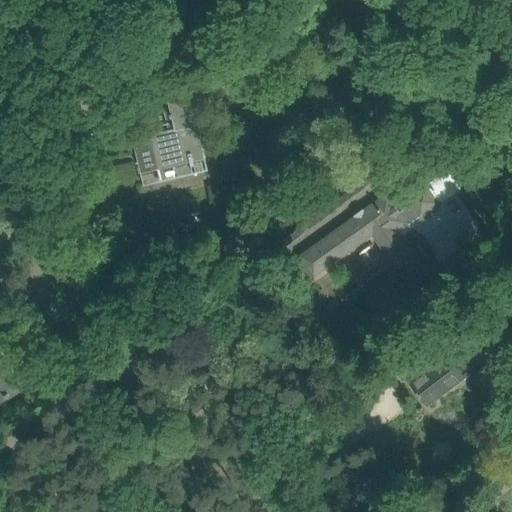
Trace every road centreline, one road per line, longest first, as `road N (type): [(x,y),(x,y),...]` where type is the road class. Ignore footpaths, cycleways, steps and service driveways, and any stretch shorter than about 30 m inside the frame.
road 1 (residential): [(328,511),(219,368),(85,296)]
road 2 (residential): [(0,99),(196,36),(251,0)]
road 3 (residential): [(85,296),(0,155)]
